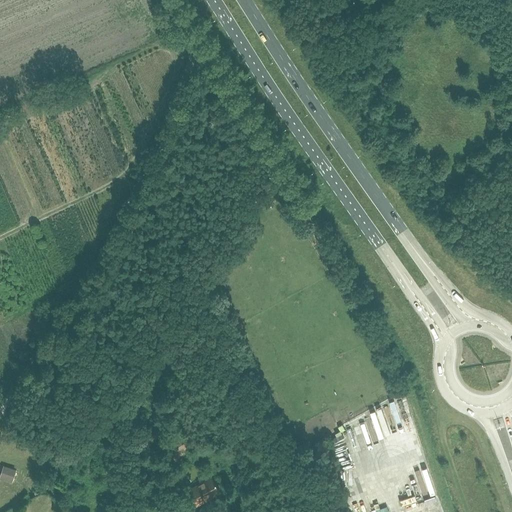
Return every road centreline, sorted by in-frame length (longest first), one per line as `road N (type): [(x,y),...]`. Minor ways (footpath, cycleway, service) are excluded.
road 1 (track): [(0,411),(75,300),(174,108),(193,56),(185,6)]
road 2 (primary): [(212,0),(404,279)]
road 3 (primary): [(430,270),(244,0)]
road 4 (unclassified): [(336,268),(280,154),(181,0)]
